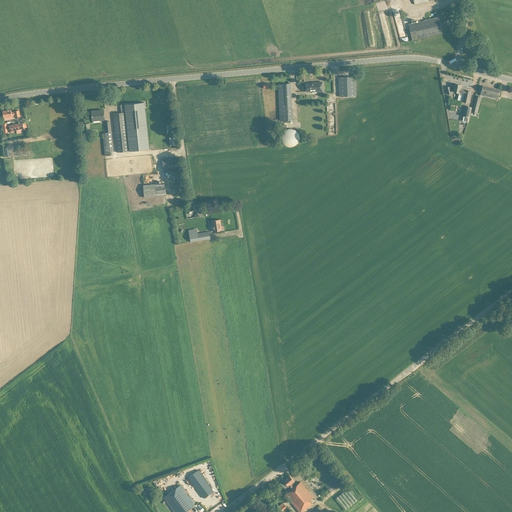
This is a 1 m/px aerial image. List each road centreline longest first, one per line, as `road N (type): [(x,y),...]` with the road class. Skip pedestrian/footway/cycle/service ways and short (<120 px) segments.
road 1 (unclassified): [(0,99),(402,57),(456,65)]
road 2 (unclassified): [(224,511),(511,290)]
